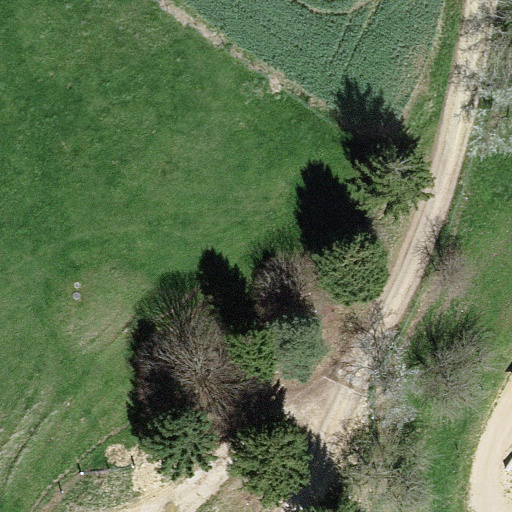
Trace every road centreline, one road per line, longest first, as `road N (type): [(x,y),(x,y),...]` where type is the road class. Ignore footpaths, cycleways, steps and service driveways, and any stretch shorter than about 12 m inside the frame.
road 1 (track): [(288,511),(374,343),(473,100),(486,0)]
road 2 (trunk): [(0,97),(259,511)]
road 3 (track): [(171,511),(295,413),(334,417)]
